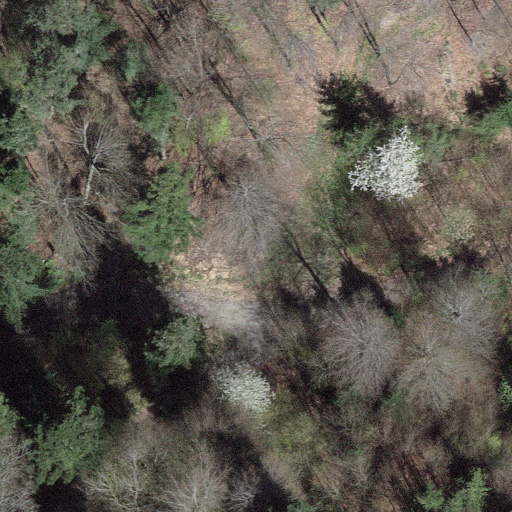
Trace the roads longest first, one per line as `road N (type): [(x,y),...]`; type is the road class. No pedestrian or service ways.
road 1 (track): [(0,347),(46,319),(155,297),(311,315),(511,268)]
road 2 (track): [(81,511),(182,396),(311,315)]
